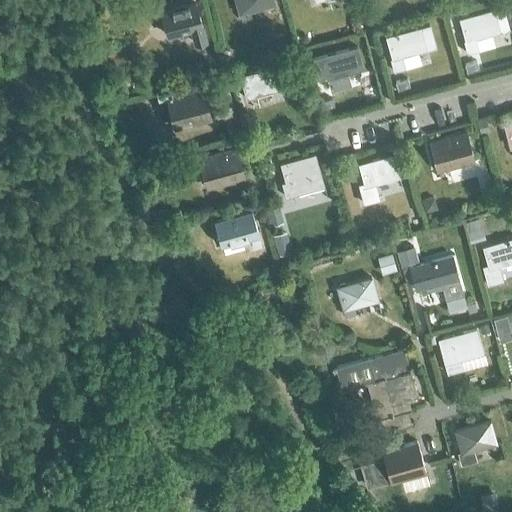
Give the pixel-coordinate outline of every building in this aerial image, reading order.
[(241,20),(251,17),(249,11),(273,4),(272,0),(235,0),(239,13),(241,20)] [(195,43),(205,40),(195,4),(161,13),(167,35),(191,29),(195,43)] [(458,19),(464,42),(499,32),(493,10),(458,19)] [(385,37),(392,66),(403,64),(401,57),(426,50),(420,28),(385,37)] [(313,59),(319,81),(363,69),(357,47),(313,59)] [(239,77),(245,99),(291,87),(285,64),(239,77)] [(178,91),(166,94),(164,88),(154,91),(157,102),(166,99),(174,129),(209,119),(201,89),(179,95),(178,91)] [(461,167),(471,164),(463,136),(429,145),(437,173),(447,171),(445,164),(459,160),(461,167)] [(231,181),(241,178),(234,150),(190,161),(193,170),(201,168),(204,181),(229,174),(231,181)] [(321,186),(319,177),(313,156),(279,164),(284,183),(280,184),(284,198),(297,195),(296,193),(321,186)] [(356,166),(364,195),(374,192),(373,186),(397,179),(391,157),(356,166)] [(153,162),(151,176),(166,178),(168,164),(153,162)] [(425,212),(438,209),(435,196),(421,200),(425,212)] [(279,206),(266,209),(269,225),(281,222),(279,206)] [(250,211),(216,221),(220,240),(246,232),(250,241),(258,239),(250,211)] [(465,221),(471,242),(486,238),(480,217),(465,221)] [(480,268),(486,288),(502,283),(497,267),(511,263),(511,239),(480,248),(485,267),(480,268)] [(292,252),(290,247),(285,245),(279,247),(277,253),(279,258),(285,260),(290,258),(292,252)] [(454,256),(419,265),(414,246),(397,250),(405,279),(409,278),(413,291),(440,283),(442,291),(443,291),(446,300),(464,294),(454,256)] [(334,289),(342,318),(353,315),(351,308),(376,301),(369,279),(334,289)] [(442,360),(445,372),(460,368),(457,357),(480,351),(474,329),(440,338),(446,359),(442,360)] [(408,401),(416,399),(402,349),(368,359),(367,358),(334,368),(341,391),(365,384),(376,419),(355,425),(357,434),(344,437),(345,441),(332,445),(334,455),(363,448),(362,446),(378,442),(376,434),(410,424),(406,411),(410,409),(408,401)] [(457,452),(461,465),(477,460),(474,449),(495,443),(489,422),(455,431),(460,451),(457,452)] [(391,480),(391,481),(424,471),(416,442),(382,451),(385,463),(362,469),(367,486),(391,480)]
